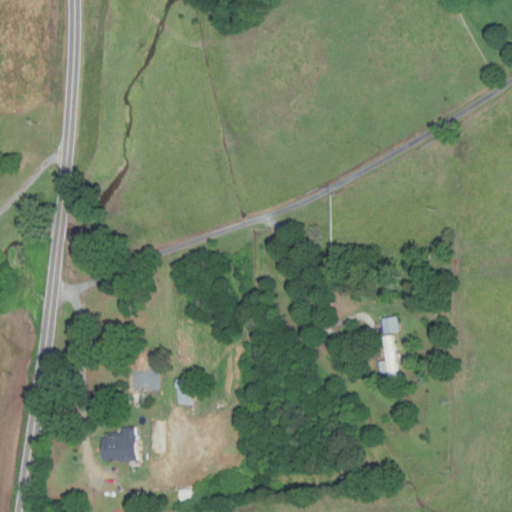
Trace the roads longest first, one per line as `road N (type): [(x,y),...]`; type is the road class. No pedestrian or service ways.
road 1 (residential): [(21,511),(59,241)]
road 2 (residential): [(61,225),(75,0)]
